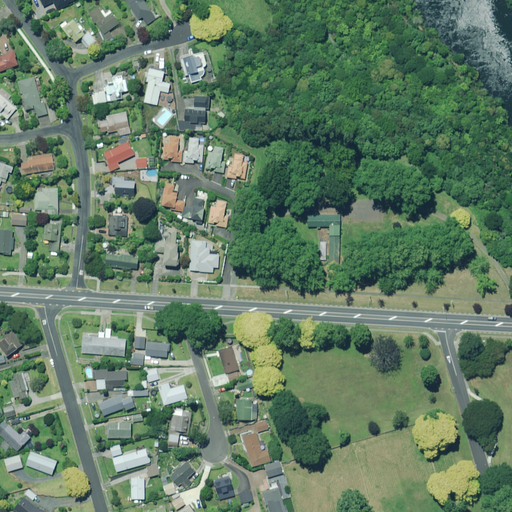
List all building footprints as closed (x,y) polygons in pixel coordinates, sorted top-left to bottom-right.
[(126,0),(139,19),(143,17),(148,23),(157,17),(145,0),(126,0)] [(105,34),(121,22),(113,11),(106,17),(98,6),(90,12),(105,34)] [(80,38),(88,47),(97,40),(89,31),(88,32),(79,21),(77,23),(74,18),(63,27),(71,36),(72,35),(77,41),(80,38)] [(190,73),(192,81),(202,78),(201,75),(203,74),(205,72),(205,70),(204,66),(206,65),(207,63),(207,62),(205,52),(204,51),(202,51),(195,53),(194,49),(192,48),(190,49),(189,50),(190,53),(182,55),(181,56),(186,74),(190,73)] [(0,71),(20,64),(17,56),(18,55),(15,49),(9,51),(9,53),(1,56),(2,60),(0,60),(0,71)] [(150,81),(145,101),(158,104),(161,90),(170,91),(172,83),(164,81),(166,70),(151,66),(148,80),(150,81)] [(94,92),(95,103),(119,99),(118,92),(130,90),(128,77),(124,78),(124,75),(114,77),(115,83),(110,84),(110,83),(105,84),(106,90),(94,92)] [(36,76),(18,80),(26,110),(36,107),(38,116),(48,113),(45,101),(42,102),(36,76)] [(19,107),(0,91),(0,115),(3,114),(9,119),(19,107)] [(210,95),(197,95),(196,109),(187,108),(187,121),(180,120),(180,131),(203,131),(204,123),(207,123),(207,108),(210,108),(210,95)] [(120,135),(132,132),(127,111),(107,115),(108,119),(99,121),(101,132),(108,130),(109,132),(119,130),(120,135)] [(172,115),(167,111),(158,121),(164,126),(172,115)] [(172,161),(182,161),(183,150),(179,150),(180,136),(170,135),(170,142),(165,141),(163,159),(169,159),(170,157),(172,157),(172,161)] [(197,161),(203,162),(204,145),(199,144),(200,138),(190,137),(189,151),(185,151),(184,162),(194,162),(194,159),(197,159),(197,161)] [(129,140),(105,152),(110,164),(108,165),(111,171),(121,166),(119,162),(136,154),(129,140)] [(214,171),(224,172),(226,161),(222,161),(224,147),(215,146),(214,152),(209,151),(206,168),(212,169),(212,167),(215,167),(214,171)] [(22,163),(24,174),(55,169),(52,152),(28,157),(29,162),(22,163)] [(229,165),(227,177),(237,178),(238,175),(240,175),(240,178),(245,178),(248,162),(244,161),(245,154),(235,152),(233,166),(229,165)] [(147,157),(137,158),(138,168),(148,167),(147,157)] [(158,167),(158,158),(149,158),(149,167),(158,167)] [(0,185),(2,180),(5,181),(6,178),(10,179),(12,173),(14,173),(16,166),(0,161),(0,185)] [(117,186),(116,196),(135,197),(136,180),(125,180),(125,177),(113,176),(112,186),(117,186)] [(195,223),(203,224),(205,207),(204,206),(205,198),(195,197),(194,207),(185,206),(186,201),(177,200),(178,190),(174,189),(175,184),(166,183),(162,204),(172,206),(171,209),(183,211),(182,217),(196,219),(195,223)] [(35,214),(59,214),(59,187),(39,187),(39,191),(35,191),(35,214)] [(216,225),(227,227),(229,216),(225,215),(228,201),(218,199),(217,201),(213,200),(209,222),(215,223),(215,221),(217,221),(216,225)] [(353,211),(319,211),(319,223),(342,223),(342,257),(353,257),(353,211)] [(13,213),(12,224),(29,226),(30,214),(13,213)] [(110,214),(109,234),(127,236),(129,215),(110,214)] [(50,240),(49,250),(60,251),(63,224),(46,222),(44,239),(50,240)] [(0,228),(0,251),(4,252),(3,254),(12,255),(14,230),(0,228)] [(166,252),(165,262),(178,263),(180,243),(177,243),(178,228),(170,228),(168,230),(168,232),(165,232),(164,235),(165,238),(168,238),(167,241),(156,240),(155,252),(166,252)] [(192,240),(190,270),(214,271),(214,267),(219,267),(220,254),(210,254),(211,247),(207,247),(207,241),(192,240)] [(107,253),(106,264),(138,268),(140,258),(107,253)] [(0,339),(0,345),(7,356),(24,345),(14,330),(0,339)] [(135,348),(145,349),(147,336),(136,335),(135,348)] [(83,336),(82,353),(125,356),(127,339),(83,336)] [(131,357),(130,364),(144,365),(145,355),(168,358),(169,344),(148,342),(146,353),(134,352),(134,358),(131,357)] [(226,374),(240,370),(233,346),(219,350),(226,374)] [(149,382),(160,379),(157,368),(146,371),(149,382)] [(128,386),(127,370),(108,371),(108,369),(93,369),(94,379),(97,379),(97,389),(114,388),(114,386),(128,386)] [(20,396),(21,399),(29,397),(27,390),(29,390),(24,372),(14,375),(15,380),(9,382),(14,398),(20,396)] [(229,381),(240,378),(238,372),(227,375),(229,381)] [(238,383),(240,390),(257,385),(255,378),(238,383)] [(169,382),(159,386),(165,405),(189,398),(184,384),(171,388),(169,382)] [(127,410),(136,406),(132,396),(124,399),(122,394),(99,403),(104,416),(126,407),(127,410)] [(252,420),(258,418),(258,404),(252,404),(252,398),(236,398),(236,420),(252,420)] [(3,408),(6,418),(16,415),(13,405),(3,408)] [(189,435),(193,412),(174,409),(169,445),(179,446),(180,434),(189,435)] [(133,422),(143,420),(142,414),(132,416),(133,422)] [(0,435),(17,452),(31,437),(24,431),(20,435),(10,425),(9,425),(4,420),(0,424),(0,434),(0,435)] [(256,422),(259,432),(269,429),(266,420),(256,422)] [(108,438),(132,438),(132,422),(110,422),(110,425),(108,425),(108,438)] [(244,436),(252,467),(272,461),(269,449),(262,451),(257,432),(244,436)] [(120,444),(110,447),(113,457),(123,454),(120,444)] [(146,448),(113,458),(117,472),(150,462),(146,448)] [(31,451),(26,465),(52,475),(58,461),(31,451)] [(5,459),(8,472),(24,467),(20,455),(5,459)] [(187,461),(170,476),(179,486),(182,484),(185,488),(192,482),(188,478),(196,471),(187,461)] [(265,465),(268,477),(283,473),(280,461),(265,465)] [(147,467),(149,477),(160,475),(158,465),(147,467)] [(214,480),(220,499),(235,495),(230,476),(214,480)] [(132,499),(145,499),(145,478),(132,478),(132,499)] [(163,485),(167,495),(176,493),(173,482),(163,485)] [(263,492),(268,511),(288,511),(288,509),(286,509),(280,488),(263,492)] [(37,496),(29,489),(25,494),(34,500),(37,496)] [(251,490),(239,494),(241,504),(254,500),(251,490)] [(47,511),(35,506),(24,497),(14,510),(16,511),(47,511)] [(172,503),(177,510),(186,504),(181,497),(172,503)]
